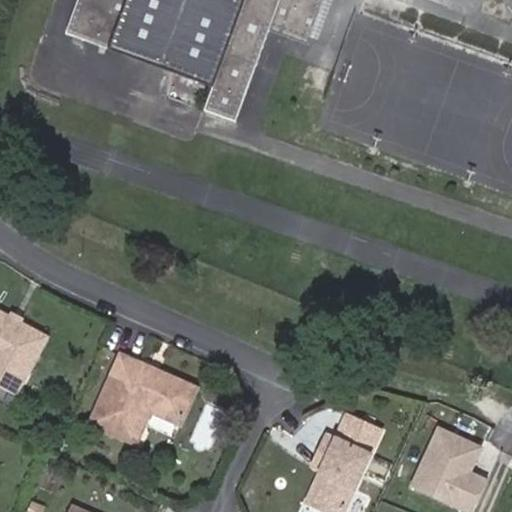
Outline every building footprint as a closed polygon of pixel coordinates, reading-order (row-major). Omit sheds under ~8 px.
[(236,120),(269,29),(309,44),(324,0),(77,0),(66,30),(213,85),(204,108),(236,120)] [(8,316),(0,311),(0,385),(16,394),(26,375),(17,371),(38,332),(22,324),(24,321),(10,313),(8,316)] [(47,337),(38,332),(17,371),(26,375),(47,337)] [(191,392),(119,356),(85,424),(129,447),(145,414),(173,429),(191,392)] [(326,511),(344,511),(385,430),(345,413),(334,439),(328,436),(319,454),(329,459),(323,470),(308,503),(326,511)] [(411,484),(453,504),(470,511),(484,482),(468,474),(479,450),(437,430),(411,484)] [(319,454),(314,465),(323,470),(329,459),(319,454)]
